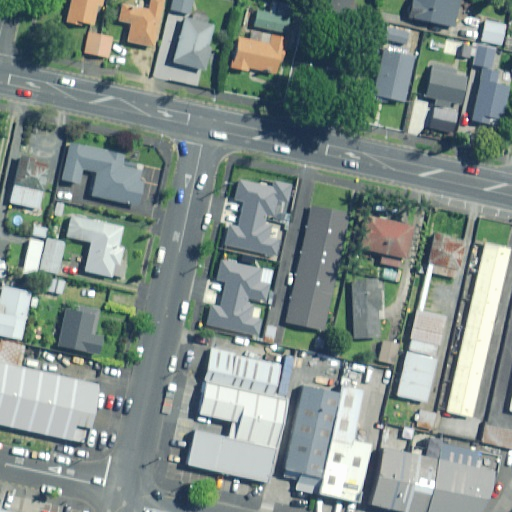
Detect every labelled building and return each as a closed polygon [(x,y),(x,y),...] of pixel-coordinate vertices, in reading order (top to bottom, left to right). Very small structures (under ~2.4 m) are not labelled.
[(98,7),(103,9),(105,0),(70,0),(65,23),(78,26),(79,22),(93,26),(98,7)] [(166,0),(151,0),(149,6),(126,0),(124,0),(119,21),(131,24),(126,42),(154,49),(166,0)] [(194,0),(172,0),(171,10),(191,15),(194,0)] [(460,0),(413,0),(410,18),(454,28),(460,0)] [(192,20),(168,13),(161,38),(178,43),(173,63),(204,71),(211,46),(208,45),(213,26),(207,24),(210,16),(195,11),(192,20)] [(288,18),(257,11),(254,27),(285,34),(288,18)] [(506,26),(486,22),(482,41),(503,45),(506,26)] [(410,32),(399,28),(394,42),(406,46),(410,32)] [(284,39),(271,36),(248,30),(245,40),(239,38),(232,68),(247,71),(248,67),(275,74),(284,39)] [(113,38),(89,33),(85,54),(109,58),(113,38)] [(472,65),(483,68),(472,121),(500,127),(511,74),(498,71),(503,48),(471,42),(468,54),(474,56),(472,65)] [(418,55),(381,47),(370,95),(406,104),(418,55)] [(460,69),(434,62),(429,80),(421,78),(416,94),(435,100),(434,105),(447,109),(449,102),(461,106),(469,78),(458,75),(460,69)] [(123,155),(68,143),(60,180),(78,184),(81,170),(96,173),(91,197),(140,207),(146,181),(140,180),(143,167),(122,163),(123,155)] [(50,163),(21,156),(10,203),(39,209),(50,163)] [(261,248),(271,197),(254,194),(252,203),(235,199),(226,244),(236,246),(234,255),(240,257),(236,275),(255,279),(261,251),(261,248)] [(330,333),(354,213),(312,205),(289,325),(330,333)] [(122,228),(72,216),(67,237),(91,243),(85,271),(111,277),(111,275),(124,278),(127,264),(120,262),(124,248),(118,247),(122,228)] [(411,226),(364,216),(357,249),(381,254),(379,264),(402,269),(411,226)] [(48,229),(33,226),(31,235),(46,238),(48,229)] [(465,239),(435,231),(427,263),(425,271),(455,279),(465,239)] [(42,240),(30,238),(26,261),(20,259),(17,273),(36,277),(42,240)] [(65,242),(47,238),(40,270),(58,274),(65,242)] [(486,377),(482,376),(488,351),(494,353),(495,344),(490,343),(501,294),(507,295),(509,286),(503,285),(511,250),(486,244),(447,412),(472,418),(480,385),(484,386),(486,377)] [(65,282),(43,277),(40,290),(62,295),(65,282)] [(381,338),(381,313),(384,313),(384,280),(377,280),(352,280),(353,339),(381,338)] [(244,287),(225,283),(217,322),(261,330),(266,304),(242,299),(244,287)] [(0,336),(22,341),(32,293),(3,287),(0,301),(0,336)] [(100,308),(77,303),(75,312),(66,310),(58,347),(99,356),(102,339),(93,337),(97,321),(100,308)] [(438,344),(440,345),(447,317),(417,310),(407,353),(398,396),(428,403),(437,360),(434,359),(438,344)] [(399,342),(383,340),(380,362),(396,364),(399,342)] [(235,353),(211,348),(203,381),(272,396),(279,366),(234,356),(235,353)] [(75,382),(0,367),(0,428),(64,441),(75,382)] [(272,396),(203,381),(196,415),(230,422),(227,438),(275,449),(286,399),(272,396)] [(345,393),(305,386),(287,474),(327,482),(345,393)] [(370,398),(345,393),(324,499),(364,507),(376,448),(360,445),(370,398)] [(420,405),(390,397),(384,422),(391,424),(389,432),(413,437),(420,405)] [(479,424),(421,410),(416,429),(474,443),(479,424)] [(511,431),(486,425),(482,442),(511,449),(511,431)] [(267,484),(275,449),(227,438),(193,431),(185,466),(267,484)] [(494,511),(503,473),(389,450),(377,510),(388,511),(494,511)]
